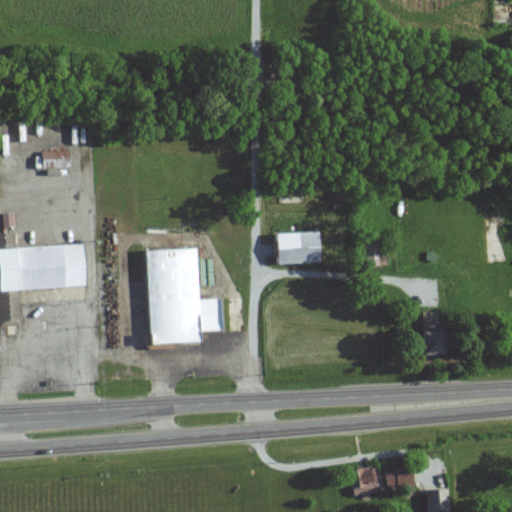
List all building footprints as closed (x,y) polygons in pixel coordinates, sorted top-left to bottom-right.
[(69,151),(37,152),(38,169),(69,169),(69,151)] [(0,220),(1,229),(13,227),(10,213),(0,214),(0,220)] [(269,265),(320,263),(319,233),(268,234),(269,265)] [(357,270),(370,265),(362,245),(349,250),(357,270)] [(139,251),(141,344),(189,343),(189,333),(222,332),(221,299),(192,300),(191,273),(195,272),(195,286),(212,286),(211,260),(195,260),(194,249),(139,251)] [(415,331),(416,357),(436,356),(435,331),(415,331)] [(381,471),(385,491),(410,486),(406,466),(381,471)] [(349,495),(373,491),(369,467),(345,471),(349,495)] [(446,490),(420,491),(420,511),(438,511),(443,511),(443,501),(446,501),(446,490)]
